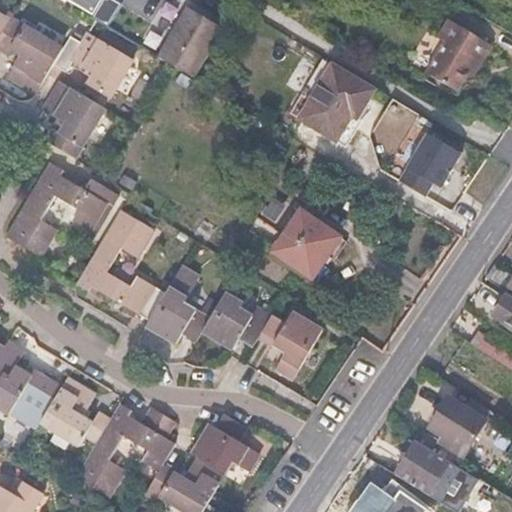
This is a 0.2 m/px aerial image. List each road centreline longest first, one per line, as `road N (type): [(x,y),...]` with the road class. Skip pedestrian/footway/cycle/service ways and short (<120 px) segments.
road 1 (residential): [(0,282),(126,381),(177,398),(257,407),(340,454)]
road 2 (tertiary): [(340,454),(511,202)]
road 3 (residential): [(250,0),(511,150)]
